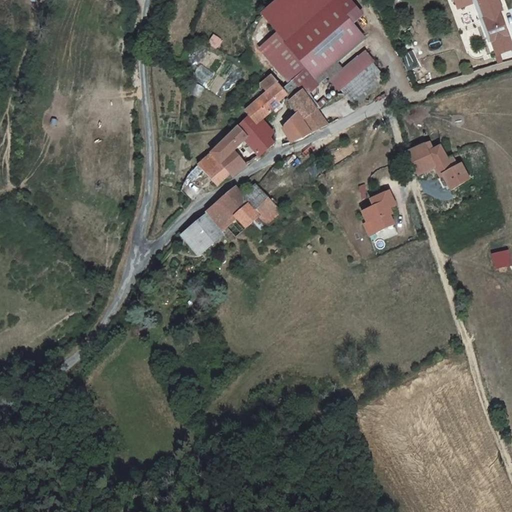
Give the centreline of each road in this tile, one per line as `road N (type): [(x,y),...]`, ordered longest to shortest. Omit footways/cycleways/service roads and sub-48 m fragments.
road 1 (unclassified): [(135,272),(171,233),(286,156),(387,108),(511,71)]
road 2 (track): [(511,475),(387,108)]
road 3 (unclassified): [(145,0),(138,31),(145,176),(135,272)]
road 4 (unclassified): [(0,404),(69,365),(135,272)]
